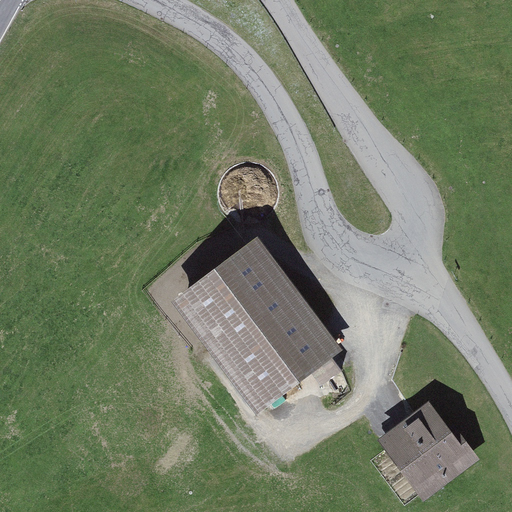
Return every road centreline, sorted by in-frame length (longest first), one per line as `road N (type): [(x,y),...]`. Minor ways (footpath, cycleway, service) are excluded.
road 1 (primary): [(400,257),(362,265),(336,250),(295,136),(256,73),(215,35),(151,0)]
road 2 (residential): [(276,0),(408,186),(421,216),(400,257)]
